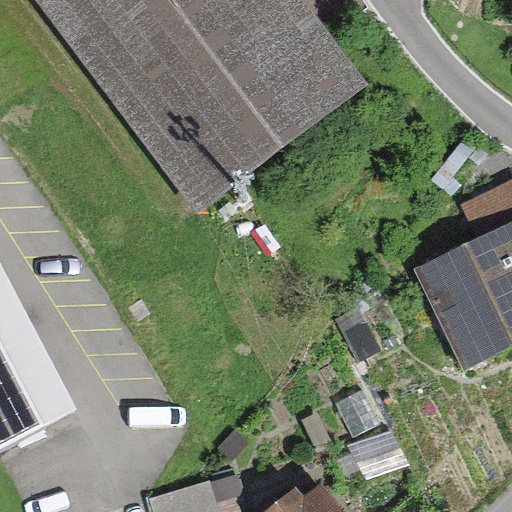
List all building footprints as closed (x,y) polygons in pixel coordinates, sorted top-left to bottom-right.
[(380,75),(320,0),(35,0),(202,213),(380,75)] [(474,245),(420,271),(471,376),(511,355),(511,184),(457,211),(474,245)] [(0,456),(84,413),(0,254),(0,456)] [(348,511),(323,480),(284,511),(348,511)] [(219,511),(211,483),(152,501),(155,511),(219,511)]
